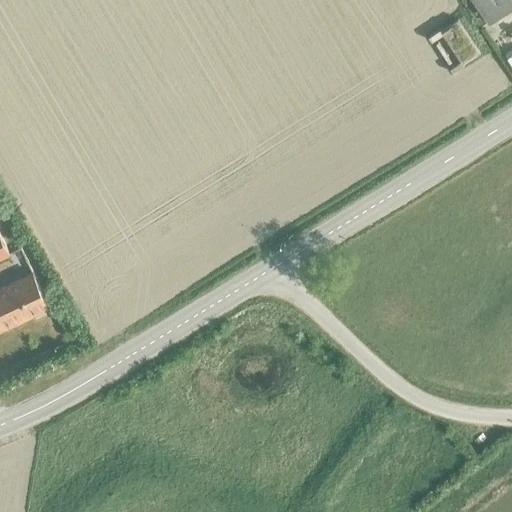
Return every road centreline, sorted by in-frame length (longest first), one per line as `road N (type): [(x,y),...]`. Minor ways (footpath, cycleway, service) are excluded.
road 1 (tertiary): [(0,425),(269,270)]
road 2 (unclassified): [(269,270),(418,398),(441,409),(511,417)]
road 3 (tertiary): [(269,270),(511,119)]
